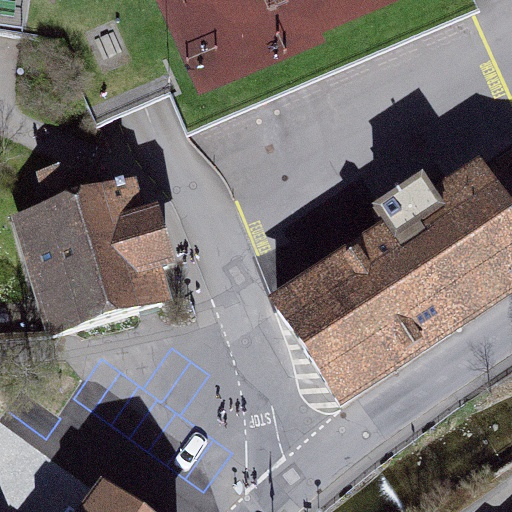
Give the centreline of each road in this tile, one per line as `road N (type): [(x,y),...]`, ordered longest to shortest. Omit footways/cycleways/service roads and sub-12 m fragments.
road 1 (unclassified): [(184,185),(511,53)]
road 2 (residential): [(268,511),(365,424),(511,326)]
